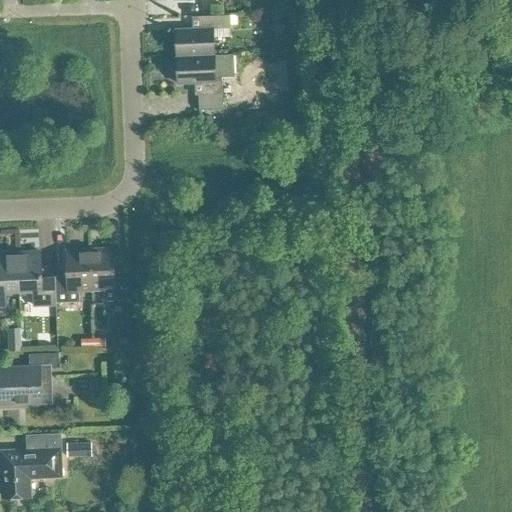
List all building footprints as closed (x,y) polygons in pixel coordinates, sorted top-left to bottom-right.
[(176,57),(214,55),(213,29),(230,28),(230,15),(200,16),(200,29),(175,30),(176,57)] [(214,55),(176,57),(178,83),(202,82),(203,94),(198,95),(199,110),(223,109),(222,77),(231,76),(234,73),(233,55),(214,55)] [(89,250),(91,290),(103,289),(104,301),(128,300),(126,272),(114,273),(113,248),(89,250)] [(79,290),(91,290),(89,250),(65,251),(67,275),(55,275),(56,303),(80,302),(79,290)] [(17,253),(19,291),(33,290),(34,305),(55,304),(54,280),(42,281),(41,252),(17,253)] [(5,292),(19,291),(17,253),(0,253),(0,306),(6,306),(5,292)] [(21,350),(21,328),(7,328),(8,351),(21,350)] [(80,348),(104,347),(104,337),(79,338),(80,348)] [(60,368),(59,353),(29,354),(30,365),(0,366),(0,405),(53,404),(51,368),(60,368)] [(4,496),(29,495),(28,476),(63,475),(61,433),(26,434),(27,448),(2,449),(4,496)] [(68,457),(92,456),(91,443),(67,443),(68,457)]
